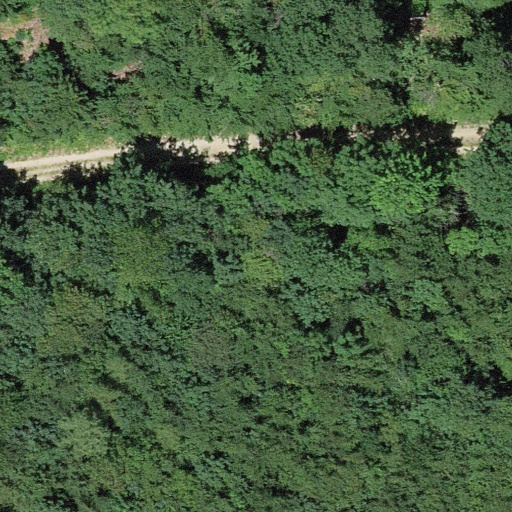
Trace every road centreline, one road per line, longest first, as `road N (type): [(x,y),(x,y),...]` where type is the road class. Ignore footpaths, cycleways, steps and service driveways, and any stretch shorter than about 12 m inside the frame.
road 1 (track): [(511,375),(0,247)]
road 2 (track): [(0,171),(347,144),(511,141)]
